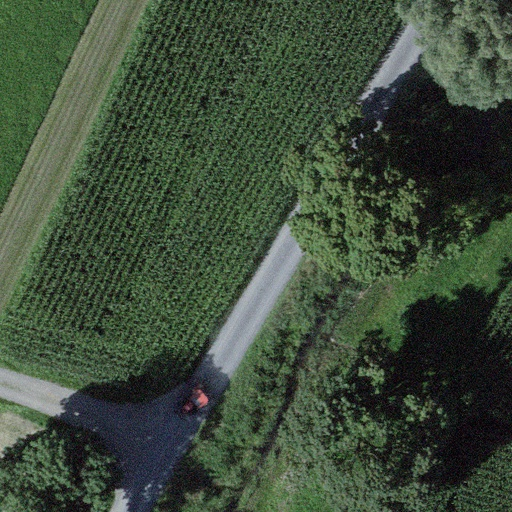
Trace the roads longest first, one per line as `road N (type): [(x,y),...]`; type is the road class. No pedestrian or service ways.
road 1 (track): [(437,0),(133,511)]
road 2 (track): [(173,447),(0,389)]
